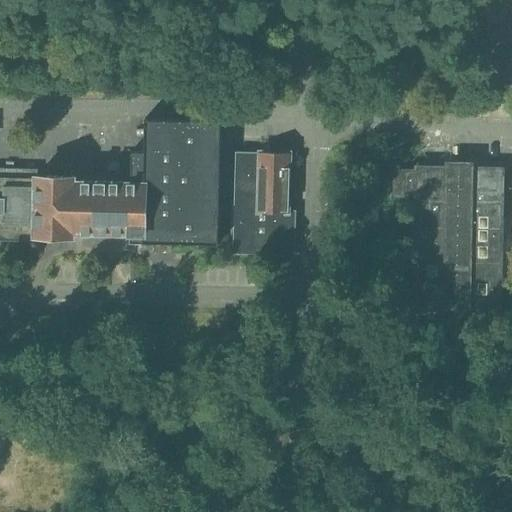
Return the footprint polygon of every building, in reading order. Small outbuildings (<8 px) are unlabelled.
[(0,240),(0,241),(36,241),(54,242),(54,234),(73,235),(73,231),(84,231),(90,231),(93,231),(99,231),(112,232),(117,232),(131,232),(131,242),(176,242),(205,243),(210,243),(218,243),(218,242),(221,121),(147,119),(146,152),(141,152),(133,152),(132,182),(77,180),(77,177),(77,176),(61,176),(34,175),(34,174),(34,172),(0,171),(0,240)] [(288,211),(289,151),(261,151),(261,154),(238,153),(237,204),(234,204),(234,226),(236,226),(236,250),(253,251),(253,235),(259,235),(259,251),(293,252),(294,211),(288,211)] [(498,316),(501,169),(470,169),(470,164),(449,163),(449,170),(418,169),(418,171),(397,171),(396,192),(418,193),(415,314),(446,315),(446,320),(467,320),(467,315),(498,316)] [(394,244),(395,232),(386,231),(386,243),(394,244)] [(68,351),(69,314),(37,313),(36,349),(68,351)]
